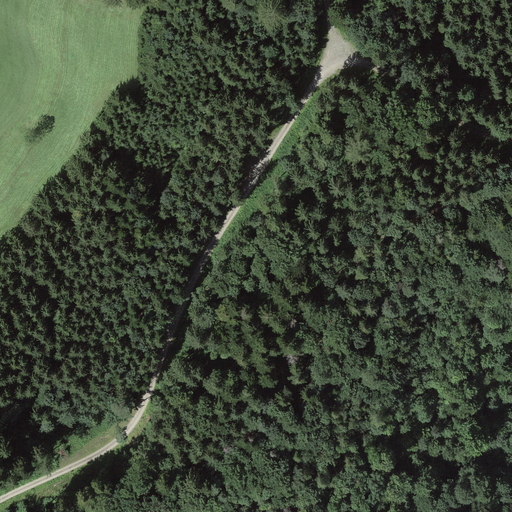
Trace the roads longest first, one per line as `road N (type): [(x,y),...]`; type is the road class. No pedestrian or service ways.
road 1 (track): [(0,496),(102,460),(130,429),(265,183),(325,42),(327,0)]
road 2 (track): [(511,333),(494,335),(424,379),(372,438),(330,511)]
